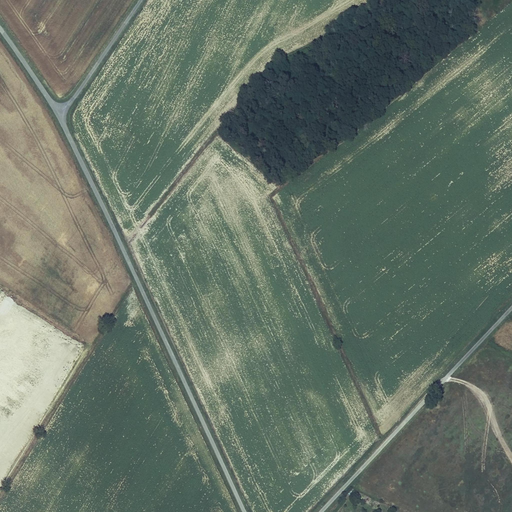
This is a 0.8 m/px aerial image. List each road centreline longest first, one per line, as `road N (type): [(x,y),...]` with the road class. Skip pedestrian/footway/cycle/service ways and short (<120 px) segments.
road 1 (tertiary): [(243,511),(59,116)]
road 2 (unclassified): [(511,307),(320,511)]
road 3 (unclassified): [(140,0),(59,116)]
